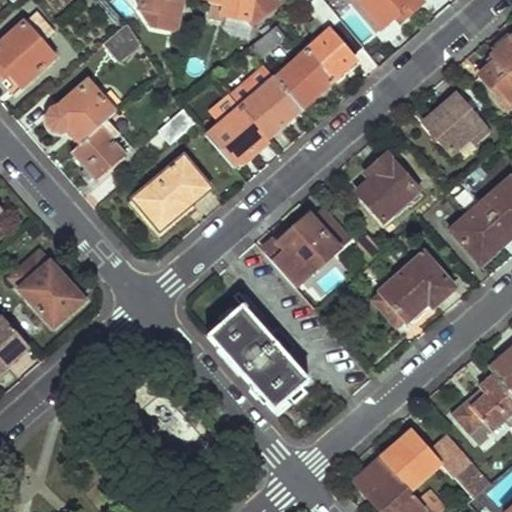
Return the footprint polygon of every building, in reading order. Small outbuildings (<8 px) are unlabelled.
[(133,0),(140,9),(142,10),(143,0),(133,0)] [(143,0),(142,10),(180,18),(183,0),(143,0)] [(213,0),(213,3),(225,5),(223,16),(249,22),(252,0),(213,0)] [(312,0),(304,6),(326,31),(338,21),(319,0),(312,0)] [(352,0),(384,36),(420,4),(416,0),(352,0)] [(213,3),(211,14),(223,16),(225,5),(213,3)] [(140,9),(154,29),(177,34),(180,18),(142,10),(140,9)] [(303,51),(330,84),(355,63),(351,58),(361,49),(338,21),(326,31),(303,51)] [(0,45),(0,73),(16,92),(53,59),(22,25),(0,45)] [(103,47),(119,66),(141,48),(126,26),(103,47)] [(479,78),(507,109),(511,104),(511,40),(492,56),(497,62),(479,78)] [(272,78),(300,111),(330,84),(303,51),(272,78)] [(239,107),(267,140),(300,111),(272,78),(239,107)] [(91,79),(60,106),(55,108),(51,112),(48,117),(48,123),(50,129),(53,133),(59,136),(64,137),(70,135),(80,147),(110,122),(120,112),(91,79)] [(482,126),(454,95),(422,123),(450,154),(482,126)] [(204,137),(232,170),(267,140),(239,107),(204,137)] [(161,133),(171,146),(194,126),(183,113),(161,133)] [(72,154),(98,184),(130,157),(117,142),(122,136),(110,122),(80,147),(72,154)] [(359,193),(382,221),(406,202),(410,206),(423,196),(386,155),(371,170),(377,177),(359,193)] [(128,204),(156,238),(209,193),(181,160),(128,204)] [(451,230),(480,265),(511,236),(511,183),(509,181),(451,230)] [(324,212),(313,222),(339,250),(349,241),(324,212)] [(265,255),(295,289),(339,250),(313,222),(310,219),(265,255)] [(366,234),(359,242),(374,261),(383,253),(366,234)] [(14,278),(56,328),(84,303),(41,253),(14,278)] [(380,294),(406,323),(429,304),(433,308),(455,289),(425,256),(380,294)] [(242,309),(268,338),(274,331),(238,291),(231,296),(242,309)] [(207,338),(274,413),(310,382),(290,361),(268,338),(242,309),(207,338)] [(0,372),(29,348),(4,318),(0,321),(0,372)] [(268,338),(290,361),(295,345),(278,328),(274,331),(268,338)] [(511,360),(492,379),(511,401),(511,354),(510,356),(511,358),(511,360)] [(452,420),(468,438),(485,425),(493,434),(507,422),(511,417),(511,401),(492,379),(480,389),(482,393),(452,420)] [(379,459),(409,493),(440,467),(411,433),(379,459)] [(490,486),(502,475),(484,455),(472,466),(490,486)] [(355,482),(381,511),(396,511),(413,497),(409,493),(379,459),(355,482)] [(458,477),(476,498),(490,486),(472,467),(470,464),(458,477)] [(423,509),(426,511),(439,511),(441,510),(428,495),(419,504),(423,509)] [(396,511),(420,511),(423,509),(419,504),(413,497),(396,511)]
